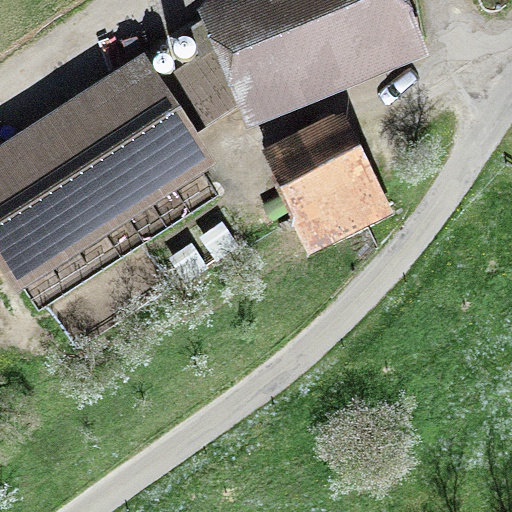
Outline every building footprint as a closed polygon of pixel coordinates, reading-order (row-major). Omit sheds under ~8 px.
[(383,0),(262,0),(219,18),(251,96),(399,37),(383,0)] [(184,56),(178,59),(175,65),(177,72),(182,76),(189,75),(194,70),(195,63),(191,58),(184,56)] [(166,66),(160,69),(157,75),(159,81),(164,85),(171,85),(176,80),(177,73),(173,68),(166,66)] [(0,161),(0,252),(19,282),(200,166),(139,71),(0,161)] [(303,211),(305,210),(321,244),(371,221),(335,142),(282,166),(303,211)]
